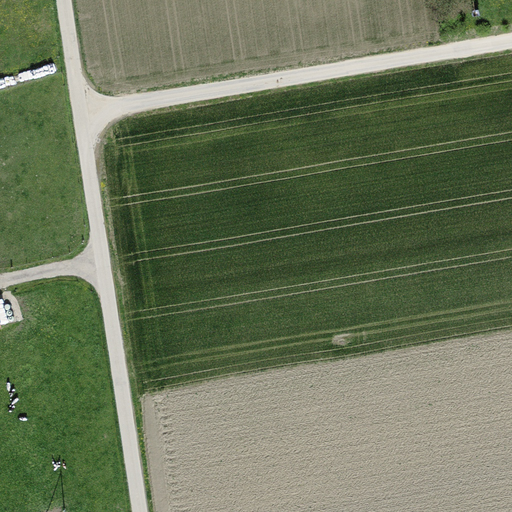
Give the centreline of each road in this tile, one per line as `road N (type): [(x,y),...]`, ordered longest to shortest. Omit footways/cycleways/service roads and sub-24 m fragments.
road 1 (residential): [(139,511),(64,0)]
road 2 (track): [(511,38),(81,114)]
